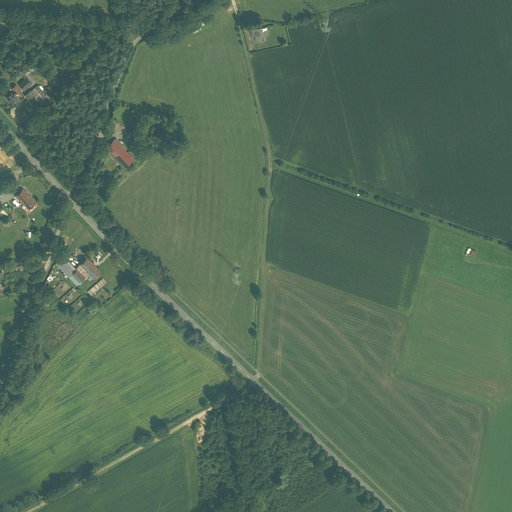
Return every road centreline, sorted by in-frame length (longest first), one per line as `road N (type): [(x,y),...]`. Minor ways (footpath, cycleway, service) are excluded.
road 1 (tertiary): [(391,511),(68,199)]
road 2 (track): [(26,511),(255,383)]
road 3 (track): [(0,396),(73,203)]
road 4 (unclassified): [(68,199),(130,49)]
